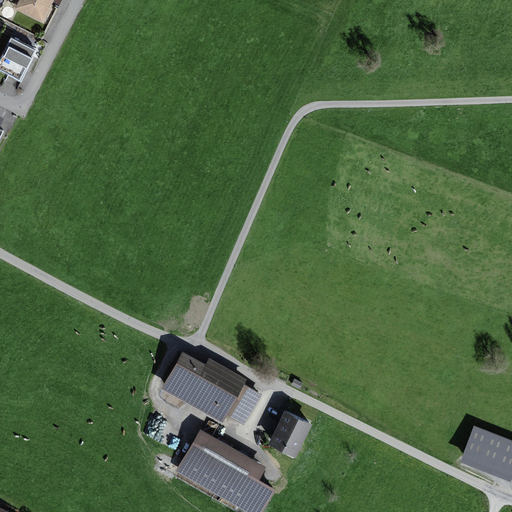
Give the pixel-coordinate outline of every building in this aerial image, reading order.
[(51,0),(17,0),(14,8),(41,22),(51,0)] [(36,51),(11,39),(0,60),(0,72),(20,82),(36,51)] [(245,386),(185,354),(165,392),(225,424),(245,386)] [(314,424),(286,412),(271,444),(299,457),(314,424)] [(203,423),(176,470),(250,511),(261,511),(279,483),(265,475),(272,462),(203,423)] [(511,474),(511,451),(473,438),(463,467),(509,482),(511,474)]
